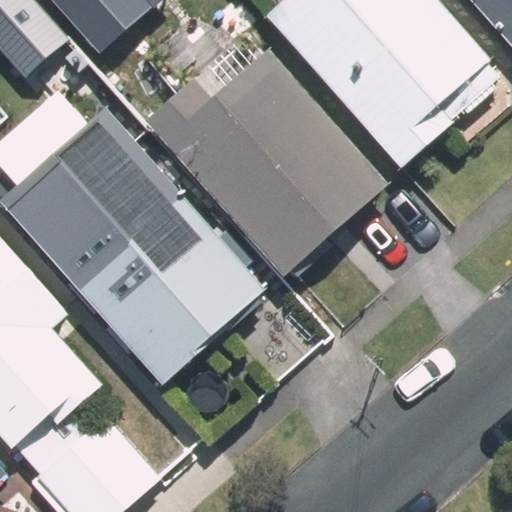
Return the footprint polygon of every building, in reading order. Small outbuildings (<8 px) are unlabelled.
[(0,0),(0,108),(60,55),(10,0),(0,0)] [(53,0),(95,49),(147,5),(142,0),(53,0)] [(489,56),(440,0),(276,0),(265,10),(401,164),(453,119),(449,116),(500,72),(487,57),(489,56)] [(511,0),(472,0),(511,44),(511,0)] [(387,183),(268,49),(210,101),(189,77),(143,119),(282,275),(387,183)] [(263,288),(108,111),(5,199),(163,380),(257,299),(254,296),(263,288)] [(65,313),(0,237),(0,436),(9,447),(11,445),(69,511),(119,511),(157,479),(104,416),(93,426),(75,405),(98,385),(48,327),(65,313)]
